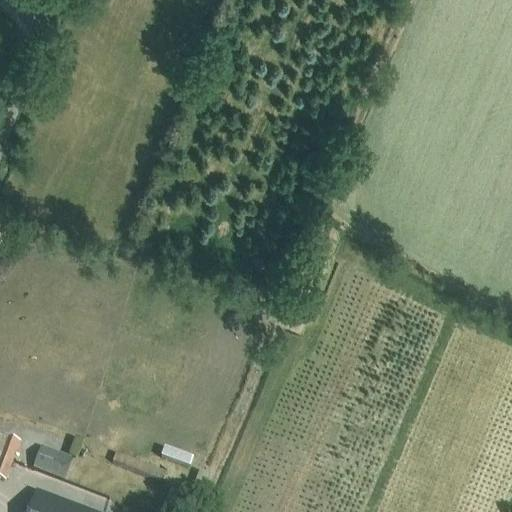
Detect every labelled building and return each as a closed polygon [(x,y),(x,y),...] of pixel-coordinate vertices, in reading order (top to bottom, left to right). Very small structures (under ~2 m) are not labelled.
[(0,458),(12,463),(20,444),(6,440),(6,441),(0,438),(0,458)] [(64,482),(72,460),(42,448),(33,471),(64,482)] [(116,456),(112,466),(162,485),(166,476),(116,456)] [(12,463),(0,458),(0,480),(5,482),(12,463)] [(179,511),(185,497),(168,490),(161,509),(169,511),(179,511)] [(88,511),(37,493),(30,511),(88,511)]
